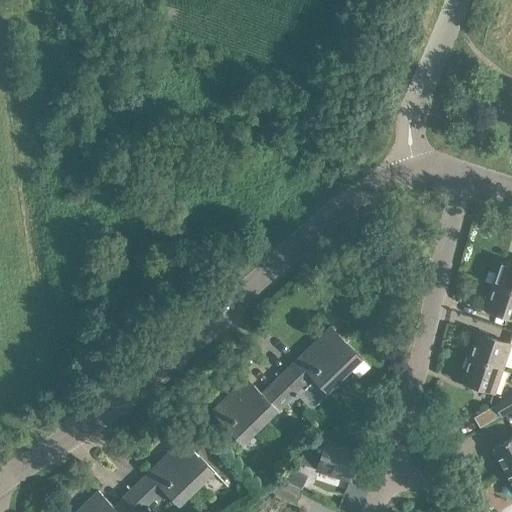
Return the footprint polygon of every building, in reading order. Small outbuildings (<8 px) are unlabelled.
[(511,263),(501,260),(493,284),(511,290),(511,263)] [(511,317),(511,290),(493,284),(485,308),(511,317)] [(280,375),(299,396),(311,409),(351,370),(350,370),(362,358),(331,326),(280,375)] [(477,331),(468,356),(501,367),(509,342),(477,331)] [(492,391),(501,367),(468,356),(460,380),(492,391)] [(280,375),(261,393),(246,377),(210,411),(242,444),(278,410),(288,401),(291,403),(299,396),(280,375)] [(511,410),(511,392),(493,404),(500,417),(511,410)] [(511,435),(492,446),(505,470),(511,465),(511,435)] [(318,438),(294,460),(318,467),(348,477),(356,453),(357,449),(328,439),(327,441),(318,438)] [(129,490),(148,511),(156,503),(154,500),(163,491),(176,505),(212,472),(182,440),(129,490)] [(306,477),(288,468),(283,479),(300,488),(306,477)] [(299,489),(277,478),(271,490),(293,502),(299,489)] [(147,511),(148,511),(129,490),(111,506),(98,492),(75,511),(147,511)]
